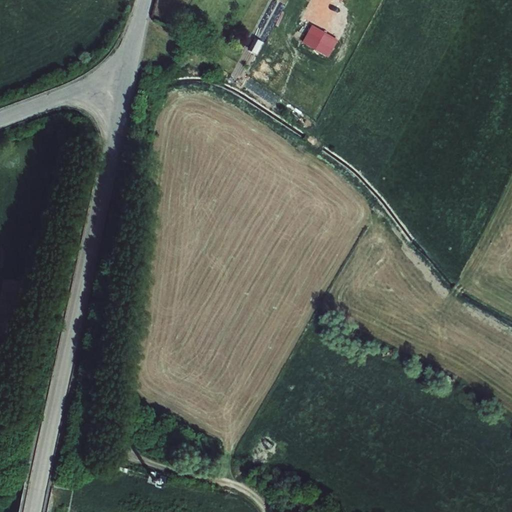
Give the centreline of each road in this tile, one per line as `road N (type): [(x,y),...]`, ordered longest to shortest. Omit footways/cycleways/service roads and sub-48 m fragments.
road 1 (residential): [(37,482),(128,57)]
road 2 (residential): [(128,57),(94,92),(0,123)]
